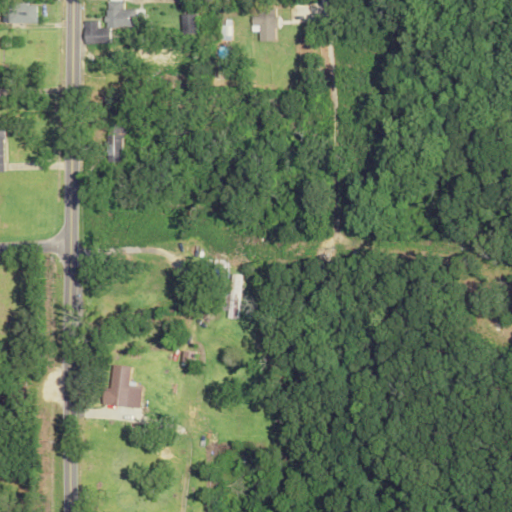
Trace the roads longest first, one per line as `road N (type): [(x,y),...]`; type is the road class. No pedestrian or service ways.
road 1 (secondary): [(62,511),(66,0)]
road 2 (residential): [(422,259),(289,247),(0,248)]
road 3 (residential): [(289,247),(328,207),(324,0)]
